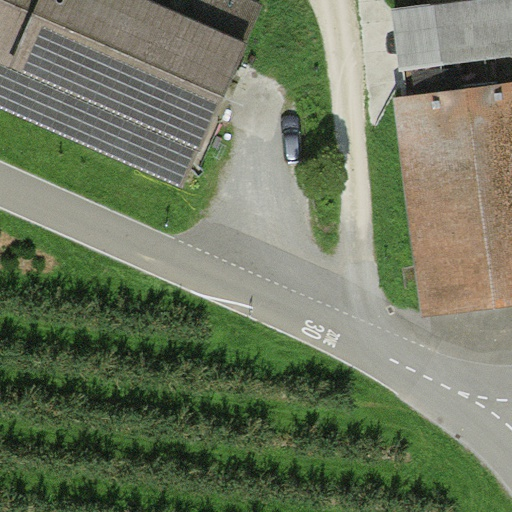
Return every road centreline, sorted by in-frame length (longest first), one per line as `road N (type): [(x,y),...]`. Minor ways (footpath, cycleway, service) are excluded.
road 1 (unclassified): [(0,186),(375,348),(511,428)]
road 2 (track): [(375,348),(337,0)]
